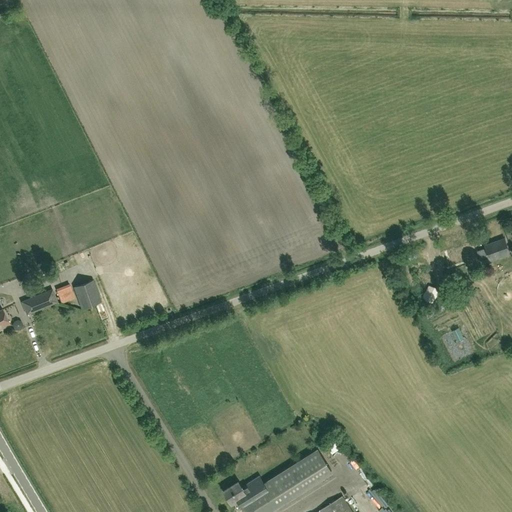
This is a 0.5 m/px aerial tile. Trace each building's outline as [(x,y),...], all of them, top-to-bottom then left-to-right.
[(483,263),(510,253),(505,238),(485,246),(486,249),(479,252),(474,239),(441,251),(449,272),(475,262),(475,261),(481,259),(483,263)] [(412,263),(418,283),(427,280),(421,260),(412,263)] [(82,308),(101,301),(93,280),(74,287),(82,308)] [(69,284),(56,289),(60,299),(73,293),(69,284)] [(52,289),(22,301),(27,313),(56,301),(52,289)] [(499,315),(505,310),(487,290),(482,295),(499,315)] [(2,309),(0,310),(0,328),(9,323),(2,309)] [(248,511),(263,511),(284,500),(331,470),(318,449),(259,485),(255,478),(242,486),(238,480),(223,490),(231,503),(237,499),(243,509),(246,507),(248,511)] [(352,511),(342,496),(320,510),(320,511),(318,511),(352,511)]
